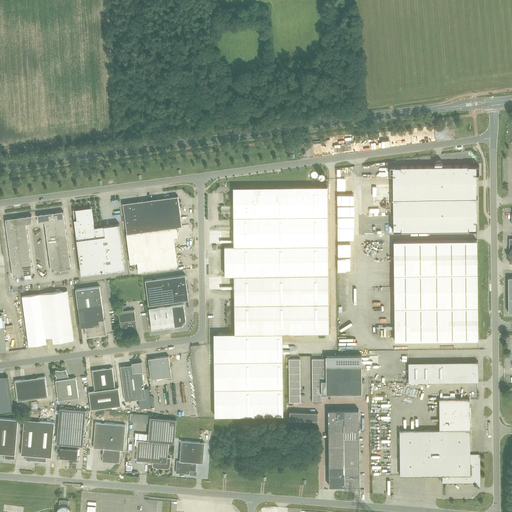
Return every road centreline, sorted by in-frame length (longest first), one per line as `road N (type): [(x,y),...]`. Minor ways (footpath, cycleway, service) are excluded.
road 1 (tertiary): [(0,168),(492,101)]
road 2 (unclassified): [(0,365),(198,337),(200,176)]
road 3 (unclassified): [(200,176),(494,137)]
road 4 (unclassified): [(251,497),(0,476)]
road 5 (unclassified): [(0,204),(200,176)]
road 6 (unclassified): [(494,326),(494,137)]
road 7 (unclassified): [(428,511),(251,497)]
road 8 (unknown): [(17,478),(23,413),(42,412),(56,415),(54,481)]
